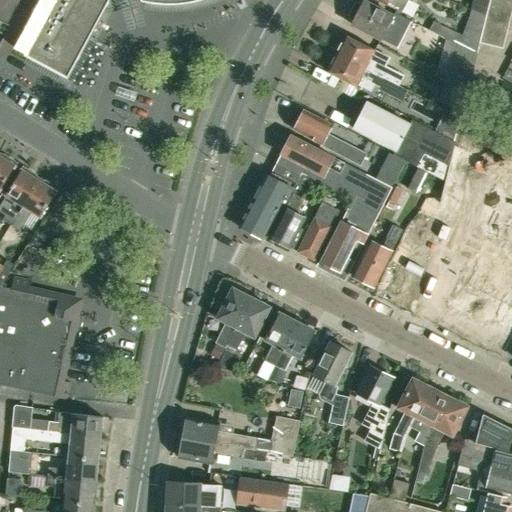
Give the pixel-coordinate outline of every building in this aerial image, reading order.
[(0,0),(0,20),(10,26),(5,35),(28,48),(24,55),(68,78),(109,0),(0,0)] [(377,0),(387,5),(387,4),(401,12),(407,0),(377,0)] [(471,0),(470,8),(487,15),(488,10),(490,0),(471,0)] [(511,2),(500,0),(490,0),(488,10),(511,15),(511,11),(511,2)] [(355,4),(349,15),(351,19),(353,20),(352,24),(381,39),(388,25),(403,33),(408,23),(363,1),(362,4),(359,3),(355,4)] [(432,21),(427,31),(455,45),(476,56),(480,42),(485,22),(487,15),(470,8),(469,10),(460,36),(432,21)] [(488,10),(487,15),(485,22),(497,25),(508,27),(511,15),(488,10)] [(0,32),(5,35),(10,26),(0,20),(0,32)] [(485,22),(480,42),(491,45),(497,25),(485,22)] [(497,25),(491,45),(503,48),(508,27),(497,25)] [(346,35),(336,53),(385,78),(385,79),(397,85),(402,76),(389,70),(384,67),(389,57),(375,50),(346,35)] [(467,95),(476,56),(455,45),(444,83),(467,95)] [(336,53),(327,71),(332,73),(356,86),(371,93),(375,84),(381,87),(383,88),(381,92),(400,103),(407,90),(397,85),(385,79),(385,78),(336,53)] [(511,71),(508,69),(503,77),(511,82),(511,71)] [(462,115),(467,95),(444,83),(435,101),(462,115)] [(454,147),(410,124),(367,102),(354,128),(420,162),(417,166),(446,181),(454,147)] [(304,110),(294,129),(312,138),(341,154),(362,165),(368,154),(347,143),(328,133),(332,125),(322,119),(304,110)] [(352,199),(379,214),(392,187),(342,161),(291,135),(276,164),(300,176),(302,174),(312,179),(352,199)] [(0,156),(0,189),(6,179),(17,163),(4,155),(2,158),(0,156)] [(409,245),(391,279),(410,288),(416,276),(429,283),(420,302),(438,311),(446,295),(459,302),(454,311),(474,320),(480,308),(493,315),(487,327),(505,336),(511,322),(511,297),(506,294),(511,283),(511,168),(493,159),(485,175),(469,167),(459,185),(484,198),(473,220),(488,228),(482,242),(466,233),(450,265),(409,245)] [(288,200),(295,187),(300,176),(276,164),(270,176),(266,174),(239,227),(263,239),(285,198),(288,200)] [(15,219),(39,181),(35,178),(37,175),(24,167),(6,195),(16,201),(7,215),(15,219)] [(422,171),(415,168),(405,188),(412,191),(422,171)] [(392,186),(396,178),(381,170),(377,178),(392,186)] [(295,212),(305,193),(312,179),(302,174),(300,176),(295,187),(295,188),(269,238),(290,248),(305,218),(295,212)] [(41,216),(48,206),(58,189),(46,181),(44,184),(39,181),(15,219),(22,224),(31,210),(41,216)] [(360,250),(379,214),(352,199),(321,262),(340,272),(353,247),(360,250)] [(322,204),(315,218),(331,226),(338,212),(333,209),(322,204)] [(314,259),(331,226),(315,218),(298,251),(314,259)] [(374,286),(397,240),(403,230),(394,225),(383,247),(370,240),(352,275),(374,286)] [(8,261),(0,273),(0,279),(4,282),(14,265),(8,261)] [(0,384),(66,399),(69,389),(70,382),(64,381),(82,299),(29,287),(30,280),(21,278),(13,276),(10,288),(4,286),(6,284),(4,282),(0,279),(0,384)] [(228,346),(251,298),(233,289),(218,317),(227,322),(216,343),(226,348),(228,346)] [(253,340),(260,325),(269,307),(251,298),(228,346),(237,350),(244,336),(253,340)] [(267,380),(297,321),(279,312),(265,340),(273,344),(257,375),(267,380)] [(301,358),(306,349),(315,331),(297,321),(267,380),(269,382),(271,378),(278,382),(293,354),(301,358)] [(335,384),(343,370),(352,352),(331,341),(314,375),(326,381),(319,395),(334,403),(330,420),(343,423),(349,395),(338,392),(339,386),(335,384)] [(226,350),(216,345),(210,356),(220,361),(226,350)] [(227,352),(220,366),(225,369),(227,370),(234,356),(227,352)] [(380,404),(385,395),(394,378),(370,365),(356,393),(373,402),(362,424),(372,429),(365,442),(382,451),(392,411),(380,404)] [(411,427),(431,388),(413,378),(398,407),(407,412),(396,435),(391,449),(402,452),(406,436),(411,427)] [(424,446),(448,396),(431,388),(411,427),(420,432),(415,441),(424,446)] [(307,392),(293,389),(290,404),(304,407),(307,392)] [(458,424),(467,406),(448,396),(424,446),(418,474),(425,476),(433,450),(443,430),(453,435),(458,424)] [(13,427),(30,429),(32,407),(16,405),(14,406),(12,427),(13,427)] [(60,412),(58,423),(50,422),(49,430),(101,436),(103,417),(60,412)] [(511,428),(484,414),(476,443),(509,451),(505,465),(511,466),(511,428)] [(187,417),(183,438),(234,446),(256,450),(258,450),(260,438),(258,438),(217,430),(218,423),(207,421),(187,417)] [(274,441),(271,453),(296,457),(302,422),(278,417),(274,441)] [(30,429),(13,427),(11,449),(24,451),(25,438),(70,443),(69,456),(99,459),(101,436),(49,430),(49,431),(30,429)] [(233,456),(234,446),(183,438),(180,458),(211,464),(213,452),(233,456)] [(509,451),(476,443),(466,440),(460,466),(486,473),(489,478),(487,487),(511,493),(511,466),(505,465),(509,451)] [(267,452),(258,450),(256,450),(243,448),(241,457),(265,462),(267,452)] [(24,451),(11,449),(9,471),(31,474),(33,452),(24,451)] [(48,466),(47,475),(96,480),(99,459),(69,456),(67,468),(48,466)] [(64,500),(94,503),(96,480),(47,475),(46,485),(54,486),(53,497),(64,498),(64,500)] [(8,477),(7,494),(19,495),(21,479),(8,477)] [(391,497),(408,501),(412,482),(395,478),(391,497)] [(291,486),(241,479),(238,502),(287,509),(291,486)] [(202,483),(188,483),(168,481),(167,504),(201,506),(221,507),(219,507),(221,485),(201,484),(202,483)] [(454,484),(451,496),(468,501),(472,489),(454,484)] [(354,494),(352,505),(368,509),(371,496),(354,494)] [(440,511),(371,494),(371,496),(368,509),(366,511),(440,511)] [(511,511),(511,509),(511,507),(500,504),(501,500),(488,497),(487,499),(479,496),(475,511),(511,511)] [(93,511),(94,505),(94,503),(64,500),(64,502),(53,501),(52,511),(25,509),(24,511),(93,511)]
